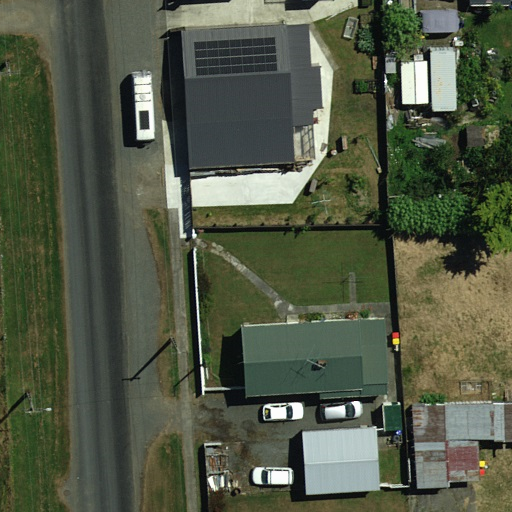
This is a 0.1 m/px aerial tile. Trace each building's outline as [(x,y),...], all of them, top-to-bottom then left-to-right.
[(281,73),(280,28),(188,28),(189,115),(253,114),(253,73),(281,73)] [(463,45),(433,46),(434,117),(465,117),(463,45)] [(243,333),(246,404),(385,399),(383,328),(243,333)] [(480,446),(509,445),(508,396),(414,399),(418,491),(482,489),(480,446)] [(379,431),(303,432),(305,497),(381,495),(379,431)]
